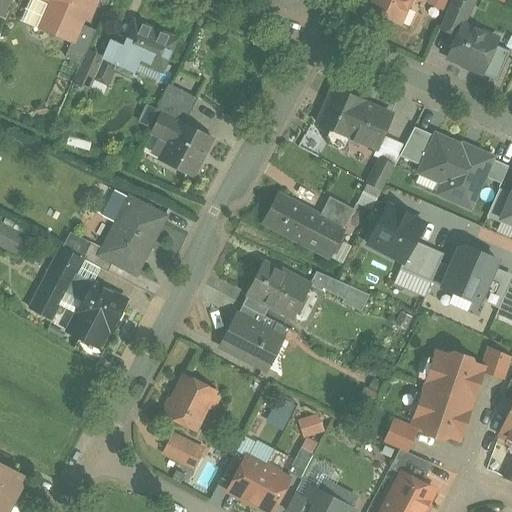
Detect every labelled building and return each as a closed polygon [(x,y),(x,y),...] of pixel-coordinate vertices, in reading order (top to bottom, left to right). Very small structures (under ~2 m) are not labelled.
[(15,0),(3,0),(0,7),(0,18),(6,21),(15,0)] [(25,0),(17,24),(26,27),(34,4),(25,0)] [(45,0),(59,6),(67,10),(71,0),(45,0)] [(71,0),(67,10),(59,6),(48,30),(72,41),(73,41),(82,24),(84,17),(88,19),(97,0),(71,0)] [(372,0),(369,8),(385,16),(387,21),(392,23),(398,21),(401,23),(411,0),(372,0)] [(475,3),(467,0),(453,0),(441,28),(459,36),(465,24),(466,24),(475,3)] [(175,40),(135,22),(123,48),(116,63),(117,64),(134,71),(140,59),(162,69),(175,40)] [(82,24),(73,41),(72,41),(66,56),(81,63),(97,31),(82,24)] [(459,36),(449,59),(483,73),(488,62),(493,60),(497,52),(495,46),(498,39),(466,24),(465,24),(459,36)] [(123,48),(111,42),(104,57),(116,63),(123,48)] [(88,50),(74,82),(90,90),(94,80),(104,57),(88,50)] [(116,63),(104,57),(94,80),(107,86),(117,64),(116,63)] [(107,86),(94,80),(90,90),(103,95),(107,86)] [(198,98),(169,83),(157,110),(160,114),(161,113),(179,122),(180,121),(185,123),(198,98)] [(365,102),(333,88),(318,123),(332,129),(327,140),(329,145),(340,150),(345,148),(350,137),(377,149),(392,115),(365,103),(365,102)] [(185,123),(180,121),(179,122),(161,113),(160,114),(152,132),(164,139),(165,137),(170,139),(160,159),(193,176),(212,137),(185,123)] [(467,212),(479,177),(497,183),(505,161),(407,126),(396,157),(413,164),(409,176),(433,184),(428,198),(467,212)] [(381,159),(368,184),(382,191),(395,166),(381,159)] [(502,217),(511,193),(500,189),(489,216),(501,220),(502,217)] [(511,191),(511,193),(502,217),(511,221),(511,191)] [(320,215),(280,195),(265,224),(306,246),(307,244),(330,256),(355,209),(330,196),(320,215)] [(376,201),(369,197),(363,209),(370,213),(376,201)] [(164,217),(129,199),(102,250),(100,255),(113,262),(134,273),(143,256),(141,255),(145,249),(147,250),(164,217)] [(386,204),(367,244),(402,261),(412,238),(421,221),(386,204)] [(0,222),(0,249),(13,257),(24,238),(0,222)] [(444,253),(412,238),(402,261),(398,269),(430,284),(431,281),(440,262),(444,253)] [(447,266),(439,285),(479,302),(480,299),(494,267),(499,256),(465,241),(455,246),(447,266)] [(102,250),(90,243),(81,259),(83,260),(107,273),(113,262),(100,255),(102,250)] [(81,259),(61,249),(53,265),(75,276),(83,260),(81,259)] [(447,266),(440,262),(431,281),(439,285),(447,266)] [(282,273),(264,263),(248,293),(251,295),(272,306),(295,318),(312,286),(283,270),(282,273)] [(125,302),(92,285),(75,276),(53,265),(46,279),(67,291),(85,300),(68,332),(80,338),(81,336),(100,346),(108,329),(111,330),(125,302)] [(511,275),(494,267),(480,299),(496,306),(505,286),(511,275)] [(67,291),(46,279),(31,310),(52,321),(67,291)] [(511,289),(505,286),(496,306),(491,317),(511,326),(511,289)] [(272,306),(251,295),(245,306),(266,317),(272,306)] [(266,317),(245,306),(239,316),(260,327),(266,317)] [(239,316),(236,315),(220,345),(264,368),(272,353),(276,355),(284,340),(260,327),(239,316)] [(100,346),(81,336),(80,338),(74,349),(98,362),(106,349),(100,346)] [(511,359),(511,356),(490,347),(483,367),(484,367),(483,371),(506,379),(511,359)] [(471,359),(454,353),(449,356),(438,352),(414,424),(425,428),(427,433),(444,439),(450,436),(460,440),(483,371),(484,367),(483,367),(474,364),(471,359)] [(214,390),(185,375),(166,413),(197,429),(209,405),(207,404),(214,390)] [(279,431),(290,405),(272,397),(261,423),(279,431)] [(511,409),(501,435),(511,439),(511,409)] [(314,414),(292,420),(297,438),(319,432),(314,414)] [(417,430),(395,421),(386,443),(401,450),(408,452),(417,430)] [(194,444),(185,463),(195,469),(205,449),(194,444)] [(316,455),(302,448),(289,472),(303,480),(316,455)] [(408,452),(401,450),(391,468),(402,474),(402,473),(423,484),(434,464),(408,452)] [(237,451),(222,479),(233,485),(248,457),(237,451)] [(272,511),(290,479),(248,456),(248,457),(233,485),(230,491),(269,511),(272,511)] [(511,459),(502,480),(511,484),(511,459)] [(6,468),(0,464),(0,511),(8,511),(9,511),(22,487),(20,482),(23,476),(13,471),(11,466),(6,468)] [(402,474),(382,510),(387,511),(425,511),(436,491),(423,484),(402,473),(402,474)] [(333,485),(321,488),(318,494),(311,490),(306,499),(296,494),(287,511),(289,511),(354,511),(355,510),(352,508),(357,498),(333,485)]
